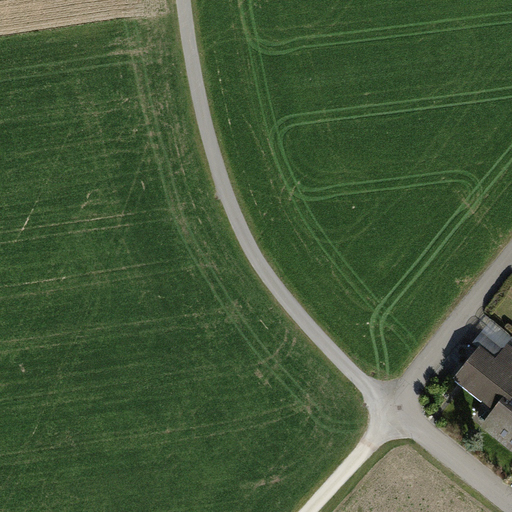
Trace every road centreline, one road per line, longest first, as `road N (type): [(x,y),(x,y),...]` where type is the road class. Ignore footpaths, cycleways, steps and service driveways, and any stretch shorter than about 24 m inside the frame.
road 1 (residential): [(186,0),(224,187),(269,269),(387,404)]
road 2 (residential): [(387,404),(511,256)]
road 3 (residential): [(511,499),(387,404)]
road 4 (track): [(393,409),(304,511)]
